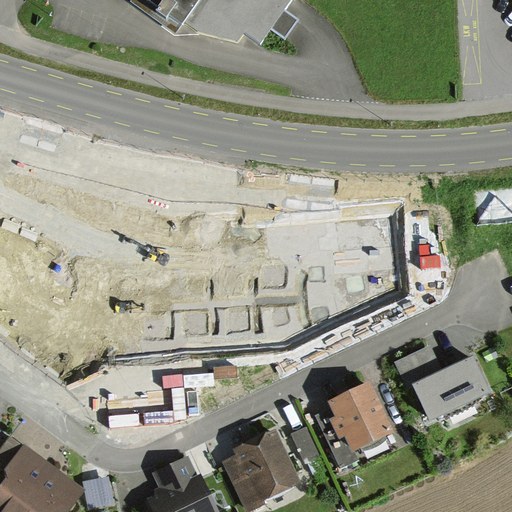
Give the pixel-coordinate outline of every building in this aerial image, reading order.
[(128,0),(176,36),(197,34),(261,48),(271,33),(285,43),(299,25),(285,15),(295,0),(128,0)] [(90,173),(34,159),(17,224),(97,244),(100,231),(214,260),(228,204),(129,179),(131,173),(93,164),(90,173)] [(179,270),(154,263),(118,406),(163,417),(197,282),(177,277),(179,270)] [(105,317),(16,264),(2,288),(91,340),(105,317)] [(430,347),(396,364),(409,391),(412,390),(444,374),(430,347)] [(474,360),(444,374),(412,390),(430,426),(492,395),(474,360)] [(327,407),(330,412),(352,458),(396,437),(372,385),(327,407)] [(330,412),(318,418),(340,466),(353,461),(352,458),(330,412)] [(306,429),(292,436),(305,466),(320,459),(306,429)] [(253,511),(264,507),(263,503),(300,486),(274,430),(230,449),(235,460),(224,465),(245,511),(253,511)] [(70,511),(86,491),(10,437),(0,450),(0,468),(5,472),(6,484),(0,491),(0,511),(70,511)] [(217,511),(192,457),(152,476),(162,496),(147,503),(150,511),(217,511)]
